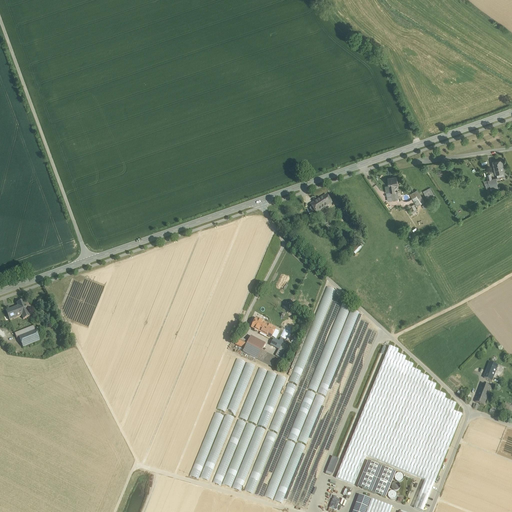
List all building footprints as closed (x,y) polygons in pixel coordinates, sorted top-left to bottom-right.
[(502,159),(493,161),(496,174),(504,172),(505,172),(502,159)] [(397,177),(388,178),(389,186),(390,186),(390,192),(391,193),(391,192),(395,192),(394,185),(398,185),(397,177)] [(488,180),(489,183),(489,184),(490,186),(493,191),(498,189),(496,178),(492,179),(488,180)] [(434,195),(430,188),(423,192),(427,200),(434,195)] [(425,202),(417,190),(410,195),(417,206),(425,202)] [(326,195),(311,205),(316,213),(319,211),(331,203),(326,195)] [(304,346),(312,349),(335,289),(326,286),(304,346)] [(24,301),(17,304),(18,306),(22,316),(23,319),(25,318),(30,317),(24,301)] [(341,303),(337,318),(346,320),(350,306),(341,303)] [(18,306),(6,311),(10,320),(22,316),(18,306)] [(350,309),(347,318),(351,320),(349,324),(353,325),(354,322),(352,322),(353,321),(356,322),(359,312),(350,309)] [(268,326),(256,319),(252,328),(264,334),(268,326)] [(34,326),(15,333),(17,338),(19,337),(23,347),(40,341),(34,326)] [(275,329),(268,326),(264,334),(271,338),(275,329)] [(265,344),(251,337),(243,352),(257,359),(261,352),(265,344)] [(247,344),(241,341),(241,340),(238,339),(235,344),(244,349),(247,344)] [(272,342),(272,341),(270,345),(279,350),(281,346),(272,342)] [(406,357),(397,354),(398,350),(389,346),(336,478),(354,486),(366,456),(425,480),(434,484),(462,415),(453,411),(456,404),(444,399),(446,395),(434,390),(436,385),(427,381),(429,378),(420,374),(421,372),(412,368),(413,365),(404,361),(406,357)] [(299,354),(289,382),(298,385),(310,350),(304,348),(302,355),(299,354)] [(275,359),(261,352),(257,359),(272,365),(275,359)] [(240,376),(244,361),(236,359),(232,371),(232,373),(240,376)] [(249,382),(254,365),(246,362),(242,375),(246,377),(244,381),(249,382)] [(498,366),(490,363),(484,378),(492,381),(498,366)] [(276,411),(270,430),(278,433),(290,398),(291,399),(296,386),(287,383),(279,408),(280,408),(279,412),(276,411)] [(491,387),(482,384),(478,393),(479,393),(487,396),(491,387)] [(487,396),(479,393),(475,402),(484,406),(487,396)] [(226,396),(222,395),(217,409),(225,412),(230,397),(226,396)] [(239,418),(246,420),(252,402),(246,399),(239,418)] [(258,425),(266,428),(276,401),(273,399),(271,404),(270,403),(269,408),(267,407),(266,410),(263,410),(258,425)] [(257,424),(262,406),(258,405),(257,410),(253,409),(252,412),(255,413),(255,415),(250,414),(248,422),(257,424)] [(227,413),(235,415),(237,408),(229,406),(227,413)] [(216,436),(222,415),(214,412),(208,433),(216,436)] [(228,430),(233,417),(226,414),(221,428),(228,430)] [(238,420),(231,438),(239,441),(245,422),(238,420)] [(248,444),(255,426),(247,423),(242,435),(246,436),(243,442),(248,444)] [(243,492),(263,429),(254,426),(234,489),(243,492)] [(245,491),(254,494),(276,434),(267,431),(245,491)] [(331,458),(327,470),(333,472),(337,460),(331,458)] [(396,473),(368,461),(357,487),(385,498),(396,473)] [(190,476),(197,478),(202,466),(195,463),(190,476)] [(204,467),(201,478),(209,480),(213,466),(209,465),(208,468),(204,467)] [(403,479),(403,478),(403,476),(402,475),(401,474),(399,473),(397,474),(396,475),(395,476),(395,478),(395,480),(396,481),(397,482),(399,482),(401,482),(402,481),(403,479)] [(232,487),(234,477),(229,476),(228,483),(225,482),(225,485),(232,487)] [(425,480),(414,508),(423,511),(434,484),(425,480)] [(400,488),(400,487),(400,485),(399,484),(397,483),(395,482),(394,483),(392,484),(392,485),(391,487),(392,488),(392,490),(394,491),(396,491),(397,491),(399,490),(400,488)] [(396,497),(396,495),(396,494),(395,492),(394,491),(392,491),(390,491),(389,492),(388,494),(388,496),(388,497),(389,499),(390,500),(392,500),(394,499),(395,499),(396,497)] [(359,495),(352,511),(365,511),(370,499),(359,495)] [(390,511),(392,507),(371,499),(366,511),(390,511)]
